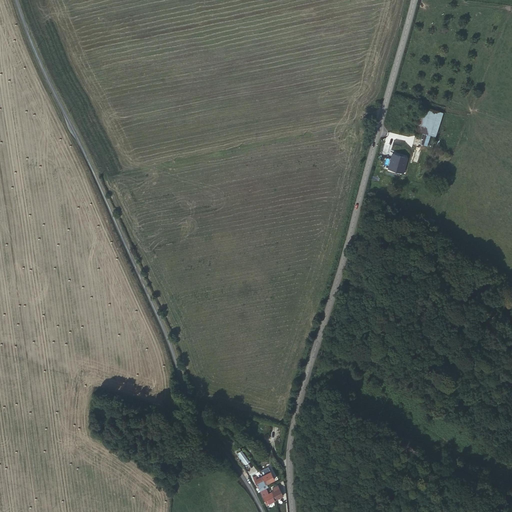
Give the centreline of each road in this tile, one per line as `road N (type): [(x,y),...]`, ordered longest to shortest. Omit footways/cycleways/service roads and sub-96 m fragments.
road 1 (unclassified): [(16,0),(192,405),(262,511)]
road 2 (tertiary): [(293,511),(290,433),(413,0)]
